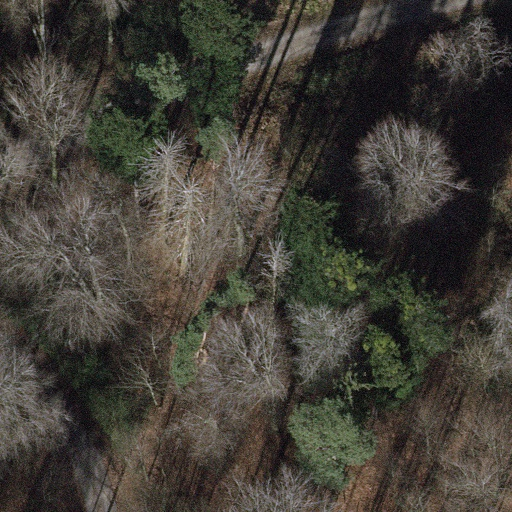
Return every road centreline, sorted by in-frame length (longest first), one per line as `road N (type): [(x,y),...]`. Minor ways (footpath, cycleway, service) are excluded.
road 1 (track): [(420,0),(188,77),(0,163)]
road 2 (track): [(103,511),(82,448),(43,385),(0,349)]
